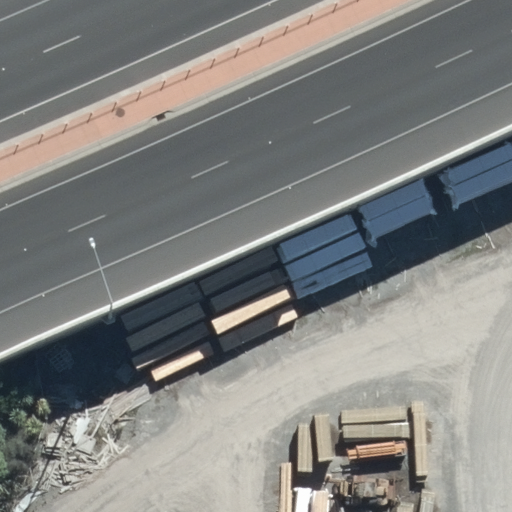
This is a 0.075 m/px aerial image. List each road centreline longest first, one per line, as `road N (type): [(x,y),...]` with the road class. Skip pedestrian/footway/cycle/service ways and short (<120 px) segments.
road 1 (motorway): [(511,38),(364,112),(0,271)]
road 2 (motorway): [(0,76),(177,0)]
